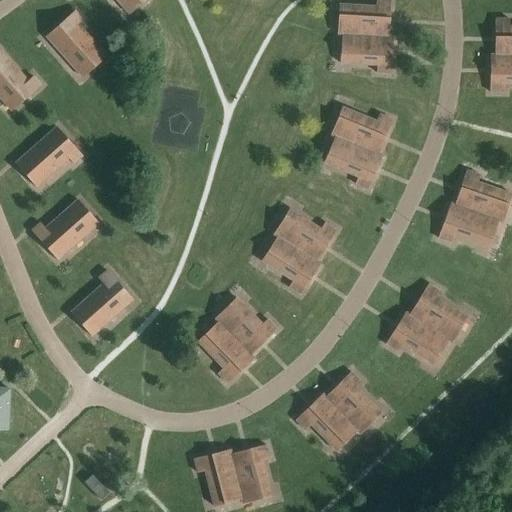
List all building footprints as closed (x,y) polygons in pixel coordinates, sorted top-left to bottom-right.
[(118,0),(130,12),(128,13),(129,14),(145,0),(118,0)] [(337,33),(337,34),(393,37),(393,36),(387,36),(389,9),(390,9),(390,0),(389,0),(389,8),(376,7),(376,0),(375,0),(375,7),(339,5),(339,6),(340,6),(339,21),(342,21),(341,33),(337,33)] [(75,12),(75,11),(75,10),(45,36),(46,37),(48,36),(83,75),(81,77),(82,77),(106,56),(105,55),(104,57),(76,25),(82,19),(82,18),(81,19),(81,20),(76,25),(68,16),(74,11),(75,12)] [(490,55),(511,55),(511,26),(509,27),(509,19),(508,19),(508,27),(496,27),(496,19),(495,19),(495,28),(496,28),(495,55),(490,55)] [(393,37),(337,34),(345,35),(345,47),(342,47),(341,62),(340,62),(340,63),(377,65),(376,73),(377,73),(377,65),(390,66),(390,73),(391,73),(391,65),(390,65),(391,37),(393,38),(393,37)] [(32,78),(33,77),(33,76),(26,82),(0,53),(0,95),(12,109),(10,110),(11,111),(40,85),(40,84),(39,85),(34,91),(26,82),(32,77),(32,78)] [(511,55),(490,55),(490,56),(491,56),(491,84),(489,83),(489,92),(490,92),(490,85),(503,85),(503,92),(504,92),(504,85),(511,84),(511,55)] [(331,134),(382,156),(382,155),(377,153),(388,128),(389,128),(392,120),(391,120),(388,127),(377,122),(380,115),(379,115),(376,122),(342,107),(341,108),(342,109),(337,123),(339,124),(334,135),(331,134)] [(80,156),(81,157),(82,156),(56,127),(55,128),(56,129),(17,164),(16,163),(15,164),(36,187),(37,186),(36,185),(67,157),(73,164),(74,163),(73,162),(68,157),(76,149),(81,155),(80,156)] [(382,156),(331,134),(330,135),(338,138),(333,149),(331,148),(325,162),(324,162),(324,163),(358,177),(355,184),(356,184),(358,177),(370,182),(367,189),(368,189),(371,181),(370,181),(381,156),(382,156)] [(455,205),(450,203),(449,204),(502,222),(502,221),(499,220),(503,209),(505,210),(510,195),(511,196),(511,195),(477,182),(479,175),(478,175),(476,182),(464,178),(467,171),(466,171),(463,179),(464,179),(455,205)] [(33,231),(32,230),(31,231),(57,260),(58,259),(57,258),(96,223),(98,224),(98,223),(77,200),(76,201),(78,202),(46,230),(40,223),(39,224),(40,225),(41,224),(46,230),(37,237),(32,232),(33,231)] [(502,222),(449,204),(450,205),(441,230),(440,230),(437,238),(438,238),(441,231),(453,236),(450,242),(451,243),(453,236),(488,248),(489,247),(488,246),(493,232),(490,231),(494,220),(502,223),(502,222)] [(273,234),(320,264),(321,263),(316,260),(331,237),(332,238),(336,231),(335,230),(331,237),(321,230),(325,224),(324,223),(320,229),(289,209),(288,210),(289,211),(281,224),(283,225),(277,235),(274,233),(273,234)] [(320,264),(273,234),(280,239),(273,249),(271,248),(263,260),(262,260),(261,261),(292,281),(288,287),(289,287),(293,281),(303,288),(300,294),(300,295),(305,287),(304,287),(319,264),(320,264)] [(100,279),(99,278),(98,278),(104,285),(72,313),(71,312),(70,313),(91,336),(92,335),(91,334),(131,299),(132,301),(133,300),(107,271),(106,271),(107,272),(112,277),(104,285),(99,279),(100,279)] [(410,315),(405,312),(405,313),(452,342),(449,340),(455,330),(457,331),(466,318),(467,319),(467,318),(436,298),(440,292),(439,291),(435,298),(424,291),(428,285),(428,284),(423,291),(424,292),(410,315)] [(215,318),(254,358),(250,354),(270,335),(271,335),(277,330),(276,329),(271,334),(262,325),(267,320),(267,319),(261,324),(236,298),(235,299),(236,299),(225,310),(227,312),(218,320),(215,318)] [(452,342),(405,313),(404,313),(405,314),(391,337),(390,336),(385,344),(386,344),(390,338),(401,345),(397,351),(401,345),(433,365),(433,364),(432,363),(440,350),(438,349),(444,338),(451,343),(452,342)] [(254,358),(215,318),(214,318),(220,324),(212,333),(210,331),(199,342),(198,341),(197,341),(223,368),(217,373),(218,374),(223,369),(232,377),(227,383),(234,377),(233,377),(252,358),(253,358),(254,358)] [(321,394),(360,435),(360,434),(358,432),(366,423),(368,425),(379,415),(380,416),(381,415),(355,388),(361,383),(360,382),(355,387),(346,378),(351,373),(345,378),(346,379),(326,398),(322,394),(321,394)] [(0,428),(7,429),(9,389),(0,388),(0,428)] [(359,435),(360,435),(321,394),(321,395),(322,396),(302,415),(301,414),(295,420),(296,420),(301,415),(310,424),(304,429),(305,430),(310,425),(336,452),(337,451),(336,450),(347,439),(345,438),(354,429),(359,435)] [(229,449),(229,450),(243,504),(243,503),(242,500),(254,497),(255,499),(269,495),(270,496),(271,496),(262,460),(269,459),(268,458),(261,460),(258,447),(265,446),(265,445),(257,447),(257,448),(231,455),(229,449)] [(242,504),(243,504),(229,450),(228,450),(228,451),(202,458),(202,457),(193,459),(194,460),(201,458),(204,470),(197,472),(197,473),(204,471),(213,507),(215,506),(214,505),(229,501),(228,499),(240,496),(242,504)] [(101,500),(108,493),(91,475),(84,482),(101,500)]
